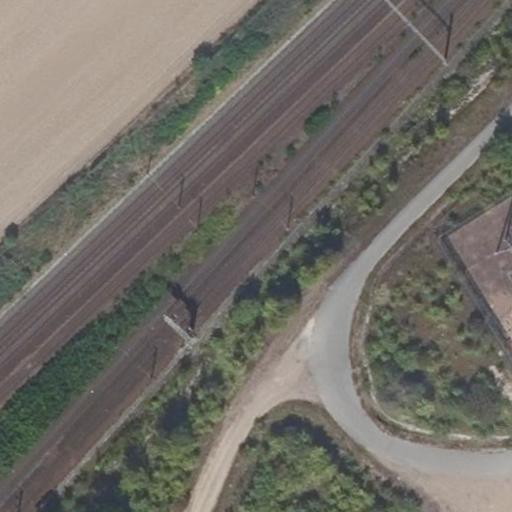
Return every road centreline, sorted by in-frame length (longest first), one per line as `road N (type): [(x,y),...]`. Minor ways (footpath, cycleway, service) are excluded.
road 1 (unknown): [(232,0),(0,216)]
road 2 (track): [(202,511),(265,388),(332,316)]
